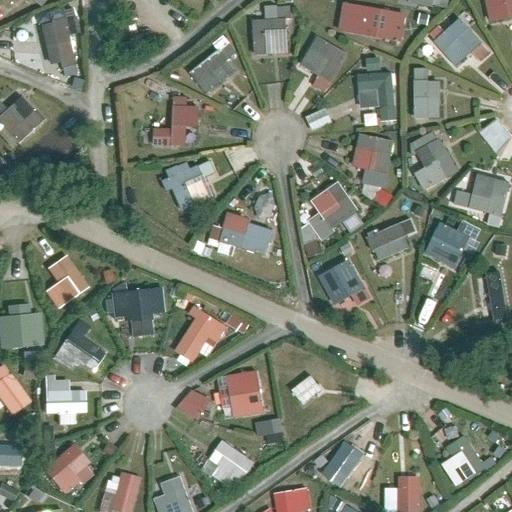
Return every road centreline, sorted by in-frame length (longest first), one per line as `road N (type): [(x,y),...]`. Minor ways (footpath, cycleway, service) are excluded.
road 1 (residential): [(293,318),(86,228),(8,201),(0,207)]
road 2 (residential): [(511,416),(293,318)]
road 3 (residential): [(293,318),(149,406)]
